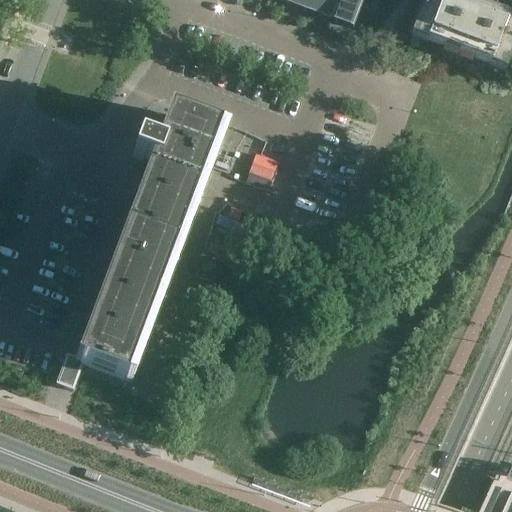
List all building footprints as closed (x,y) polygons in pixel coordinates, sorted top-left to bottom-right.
[(307,13),(311,0),(286,0),(285,4),(286,2),(308,10),(307,12),(307,13)] [(330,21),(337,0),(311,0),(307,13),(308,13),(309,10),(330,18),(329,21),(330,21)] [(337,0),(330,21),(331,19),(352,27),(351,29),(352,30),(363,0),(337,0)] [(424,0),(411,35),(506,71),(511,54),(511,16),(466,0),(424,0)] [(125,382),(186,218),(218,134),(173,117),(161,150),(138,142),(132,158),(149,164),(75,363),(125,382)] [(304,254),(326,262),(331,248),(310,240),(304,254)]
